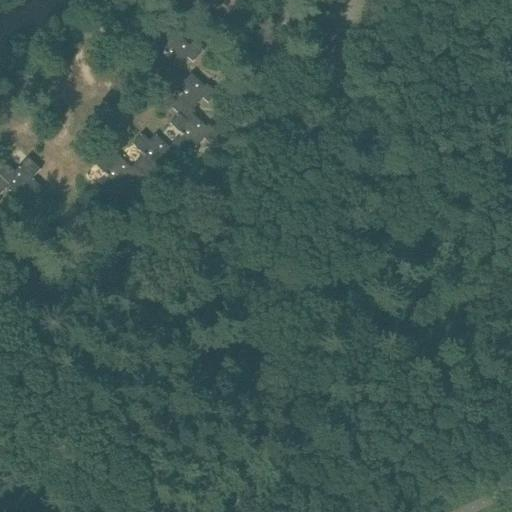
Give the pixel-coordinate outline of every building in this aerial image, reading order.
[(197,0),(196,2),(206,11),(213,3),(220,9),(227,0),(197,0)] [(172,80),(179,73),(181,70),(178,67),(188,57),(193,62),(204,50),(194,40),(190,45),(178,34),(172,40),(163,31),(154,42),(165,52),(154,64),(171,80),(172,80)] [(188,122),(195,115),(197,112),(192,108),(202,97),(208,103),(217,93),(207,83),(205,86),(192,73),(186,80),(179,73),(172,80),(171,80),(169,82),(180,93),(169,104),(179,113),(188,122)] [(170,145),(181,154),(188,161),(198,151),(194,149),(204,138),(210,143),(219,133),(209,124),(206,126),(195,115),(188,122),(179,113),(170,123),(181,133),(170,145)] [(133,165),(143,175),(151,182),(160,172),(157,169),(167,158),(172,163),(181,154),(170,145),(169,146),(155,134),(149,140),(142,133),(133,143),(144,154),(133,165)] [(143,175),(133,165),(131,167),(118,154),(112,161),(104,154),(95,164),(106,174),(95,186),(113,202),(123,192),(120,190),(129,179),(135,184),(143,175)] [(0,174),(10,184),(7,187),(15,195),(19,192),(17,191),(22,186),(37,201),(46,191),(33,178),(41,168),(28,156),(15,171),(7,162),(0,169),(0,174)] [(0,200),(0,194),(7,187),(10,184),(0,174),(0,201),(0,200)]
